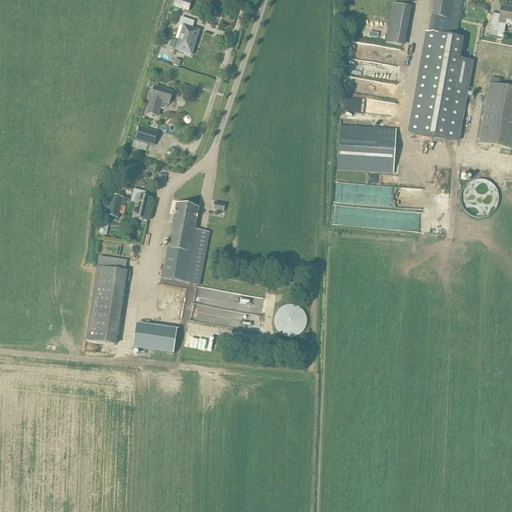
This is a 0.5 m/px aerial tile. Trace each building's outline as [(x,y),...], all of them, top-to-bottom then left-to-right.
[(192,0),(174,0),(173,7),(188,12),(192,0)] [(454,0),(434,0),(429,33),(456,38),(460,11),(462,1),(454,0)] [(386,45),(401,48),(409,7),(393,5),(386,45)] [(492,15),(490,25),(489,35),(496,37),(498,27),(499,23),(511,25),(511,9),(502,8),(500,16),(492,15)] [(175,51),(182,53),(191,56),(199,31),(192,29),(194,22),(181,18),(179,25),(183,27),(175,51)] [(427,33),(409,134),(457,142),(464,104),(472,62),(458,59),(461,39),(456,38),(428,33),(427,33)] [(396,64),(398,50),(356,44),(354,57),(361,58),(362,53),(363,53),(364,50),(383,53),(382,62),(396,64)] [(172,61),(170,67),(177,69),(179,63),(172,61)] [(159,65),(157,72),(170,76),(172,70),(159,65)] [(511,151),(511,89),(488,85),(477,145),(511,151)] [(147,114),(148,114),(157,117),(159,110),(161,110),(162,110),(163,110),(165,109),(166,109),(167,108),(168,107),(168,106),(169,104),(172,94),(154,88),(152,95),(150,94),(149,98),(151,99),(147,114)] [(340,126),(337,170),(393,174),(396,130),(340,126)] [(136,141),(153,147),(157,134),(140,129),(136,141)] [(134,190),(133,195),(131,204),(136,205),(133,219),(147,222),(152,200),(145,198),(146,193),(134,190)] [(118,220),(122,199),(106,196),(102,216),(104,217),(111,218),(118,220)] [(214,203),(213,210),(224,212),(225,205),(214,203)] [(198,286),(207,243),(209,233),(194,230),(198,209),(176,205),(162,278),(198,286)] [(103,217),(99,234),(107,235),(110,219),(103,217)] [(85,342),(116,346),(127,272),(96,267),(85,342)] [(153,327),(157,309),(158,304),(141,301),(141,305),(137,305),(135,312),(139,313),(137,325),(153,327)] [(305,328),(306,317),(298,308),(287,306),(278,311),(273,323),(277,333),(287,338),(299,336),(305,328)] [(136,325),(133,349),(173,355),(177,331),(153,327),(137,325),(136,325)]
